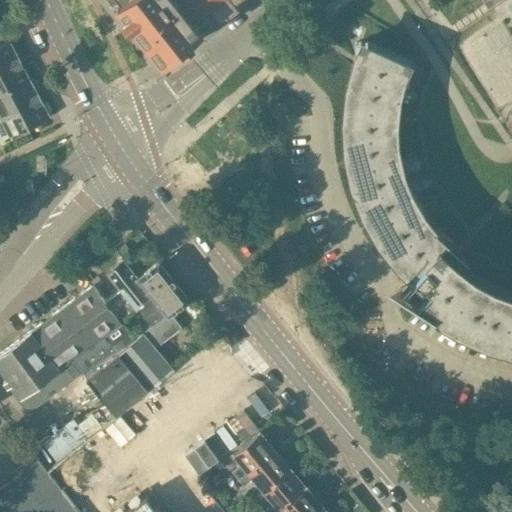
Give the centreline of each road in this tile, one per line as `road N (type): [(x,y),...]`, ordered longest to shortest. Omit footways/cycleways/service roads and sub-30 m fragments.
road 1 (tertiary): [(414,511),(170,215)]
road 2 (residential): [(122,146),(293,0)]
road 3 (residential): [(0,277),(122,146)]
road 4 (tertiary): [(43,0),(122,146)]
